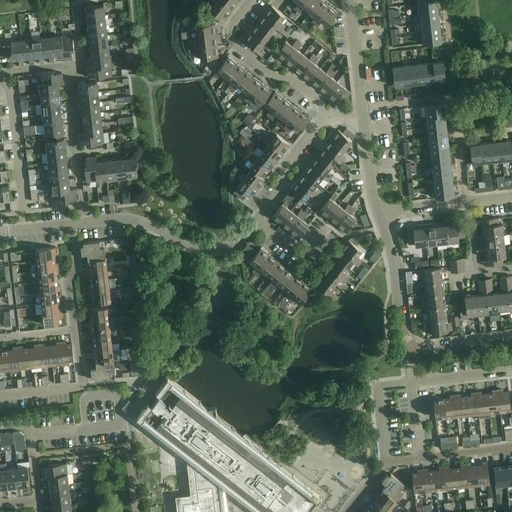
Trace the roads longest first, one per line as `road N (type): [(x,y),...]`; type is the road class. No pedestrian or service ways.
road 1 (residential): [(83,221),(133,219),(181,242),(217,248),(255,220)]
road 2 (residential): [(323,118),(318,100),(230,39),(251,0)]
road 3 (residential): [(408,352),(378,215)]
road 4 (residential): [(77,329),(80,385),(0,395)]
road 5 (residential): [(255,220),(281,187),(284,162),(323,118)]
